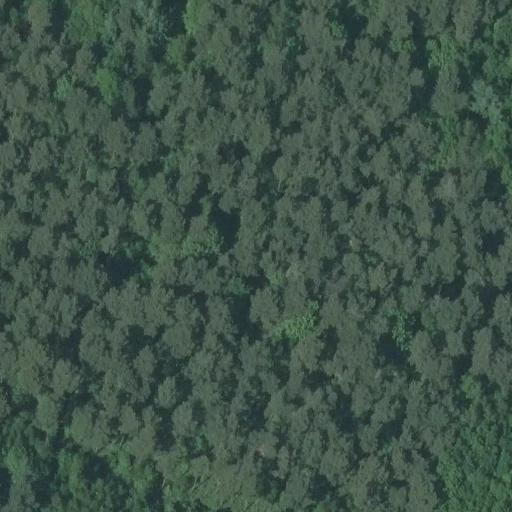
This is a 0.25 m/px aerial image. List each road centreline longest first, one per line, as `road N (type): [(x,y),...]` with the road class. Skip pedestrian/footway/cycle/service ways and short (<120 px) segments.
road 1 (track): [(55,511),(183,0)]
road 2 (track): [(436,511),(511,227)]
